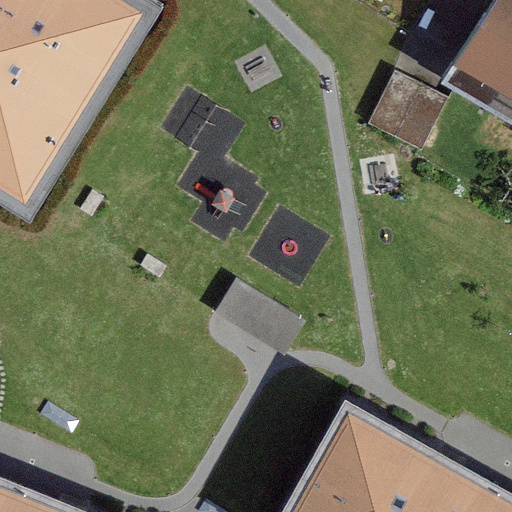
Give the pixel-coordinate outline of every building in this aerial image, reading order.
[(156,0),(0,0),(0,197),(28,215),(161,3),(156,0)] [(511,0),(483,0),(438,81),(511,121),(511,0)] [(424,140),(449,88),(397,64),(372,116),(424,140)] [(226,308),(291,341),(308,309),(242,276),(226,308)] [(511,511),(511,483),(342,389),(273,511),(511,511)] [(116,511),(0,464),(0,511),(116,511)]
